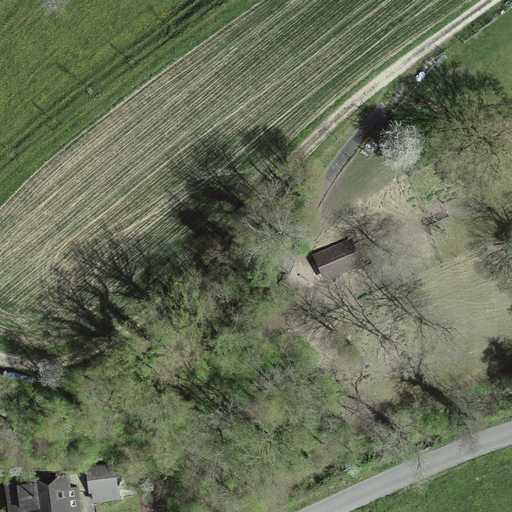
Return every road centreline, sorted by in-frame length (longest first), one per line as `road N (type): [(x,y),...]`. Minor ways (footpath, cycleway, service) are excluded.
road 1 (track): [(250,206),(310,129),(475,0)]
road 2 (unclassified): [(511,434),(318,511)]
